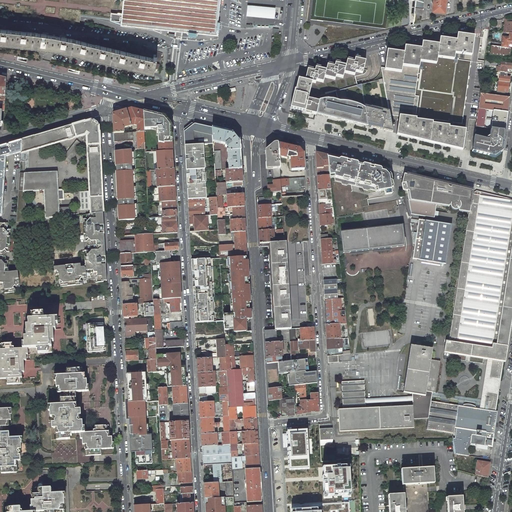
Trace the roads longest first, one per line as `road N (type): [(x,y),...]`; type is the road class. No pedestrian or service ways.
road 1 (residential): [(103,108),(126,511)]
road 2 (residential): [(178,125),(200,511)]
road 3 (residential): [(312,137),(326,416),(264,423)]
road 4 (tertiary): [(264,423),(251,173)]
road 5 (tertiary): [(511,9),(289,62)]
road 6 (primary): [(504,185),(312,137)]
road 7 (primary): [(141,98),(0,64)]
road 8 (tertiary): [(266,67),(141,98)]
